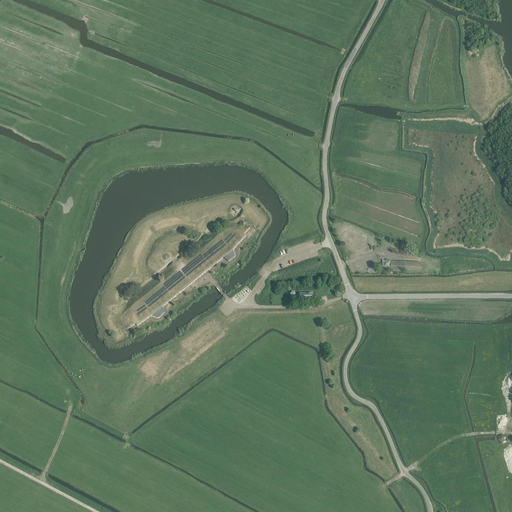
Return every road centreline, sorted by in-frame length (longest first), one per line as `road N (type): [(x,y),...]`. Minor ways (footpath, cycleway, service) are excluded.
road 1 (unclassified): [(350,296),(325,229),(325,153),(340,79),(382,0)]
road 2 (unclassified): [(429,511),(374,409),(349,392),(345,362),(360,335),(350,296)]
road 3 (unclassified): [(511,296),(350,296)]
road 4 (residential): [(226,298),(240,307),(313,307),(350,296)]
road 5 (track): [(511,434),(442,441),(404,472)]
